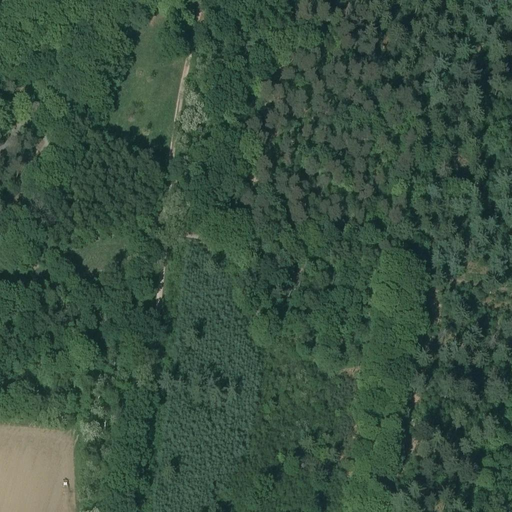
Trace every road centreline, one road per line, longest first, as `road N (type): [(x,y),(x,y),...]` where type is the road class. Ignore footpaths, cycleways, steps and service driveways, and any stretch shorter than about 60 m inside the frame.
road 1 (track): [(511,19),(429,116),(364,511)]
road 2 (track): [(129,511),(164,233)]
road 3 (track): [(164,233),(200,0)]
